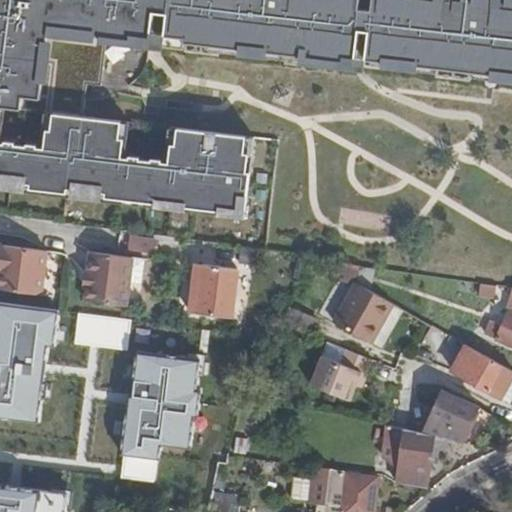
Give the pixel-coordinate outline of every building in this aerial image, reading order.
[(0,0),(0,107),(75,116),(80,79),(95,79),(101,32),(143,39),(145,29),(179,34),(179,39),(237,47),(237,43),(259,46),(259,50),(338,61),(338,57),(511,80),(511,6),(503,5),(504,0),(0,0)] [(75,116),(0,107),(0,183),(29,187),(29,191),(66,196),(67,191),(106,196),(105,200),(245,218),(246,212),(257,214),(262,175),(255,174),(257,155),(264,156),(267,139),(191,129),(189,146),(184,146),(182,164),(135,159),(138,140),(133,140),(135,124),(75,116)] [(46,251),(0,244),(0,259),(1,260),(0,266),(0,289),(41,295),(46,251)] [(131,258),(92,252),(89,272),(87,287),(86,301),(125,306),(128,282),(131,258)] [(144,259),(131,258),(128,282),(141,284),(144,259)] [(341,264),(338,279),(356,283),(359,266),(341,264)] [(237,270),(202,265),(198,298),(192,297),(190,312),(231,317),(237,270)] [(393,304),(356,283),(334,322),(371,343),(393,304)] [(0,418),(37,423),(44,368),(49,368),(58,310),(0,301),(0,418)] [(316,319),(289,308),(285,324),(310,335),(316,319)] [(502,328),(496,340),(511,346),(511,314),(509,312),(502,328)] [(151,324),(65,314),(62,341),(148,351),(151,324)] [(442,332),(431,325),(425,336),(437,343),(442,332)] [(495,325),(490,337),(496,340),(502,328),(495,325)] [(511,370),(466,345),(452,370),(501,398),(511,377),(511,370)] [(322,356),(310,384),(350,401),(356,386),(362,372),(367,374),(373,360),(345,349),(339,363),(322,356)] [(126,395),(119,456),(160,461),(162,446),(190,450),(194,418),(198,418),(202,388),(195,387),(199,358),(135,350),(130,384),(132,384),(130,396),(126,395)] [(362,372),(356,386),(362,388),(367,374),(362,372)] [(511,377),(501,398),(510,404),(511,400),(511,377)] [(426,416),(419,432),(444,438),(463,442),(479,407),(442,391),(430,418),(426,416)] [(204,445),(226,448),(228,425),(207,423),(204,445)] [(419,432),(387,425),(385,441),(402,444),(396,484),(427,488),(431,456),(442,457),(444,438),(419,432)] [(248,439),(236,437),(233,453),(245,455),(248,439)] [(229,453),(206,450),(205,461),(227,464),(228,455),(229,453)] [(333,470),(315,468),(310,501),(328,504),(327,511),(373,511),(378,477),(333,471),(333,470)] [(0,511),(65,511),(67,495),(39,491),(39,489),(0,485),(0,511)] [(238,511),(240,501),(212,494),(208,511),(238,511)]
